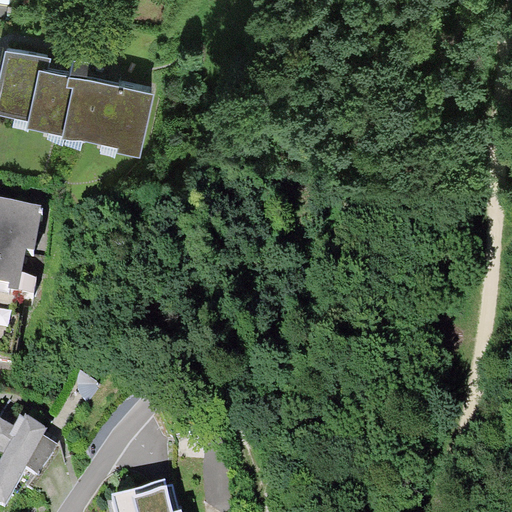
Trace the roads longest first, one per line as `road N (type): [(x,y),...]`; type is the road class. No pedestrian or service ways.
road 1 (track): [(507,0),(495,265),(465,439),(438,511)]
road 2 (residential): [(68,511),(147,404),(180,383),(231,415),(271,511)]
